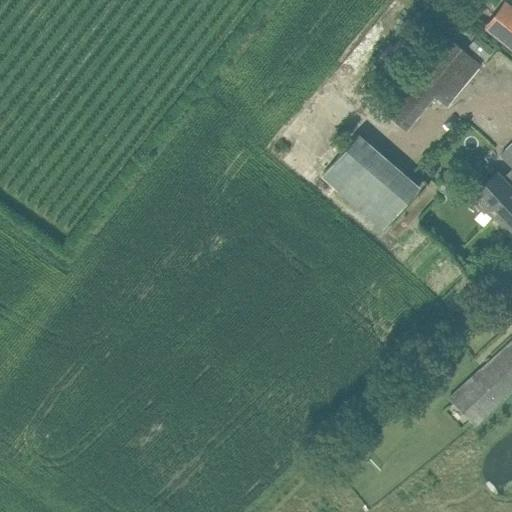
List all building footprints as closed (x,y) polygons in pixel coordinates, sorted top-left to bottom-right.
[(511,22),(509,27),(493,16),(484,28),(511,49),(511,22)] [(481,65),(441,32),(384,103),(379,100),(374,106),(406,130),(436,94),(448,105),(481,65)] [(320,176),(382,230),(418,188),(357,133),(320,176)] [(466,193),(511,239),(511,238),(511,184),(494,166),(466,193)] [(511,338),(448,396),(475,426),(511,391),(511,338)]
